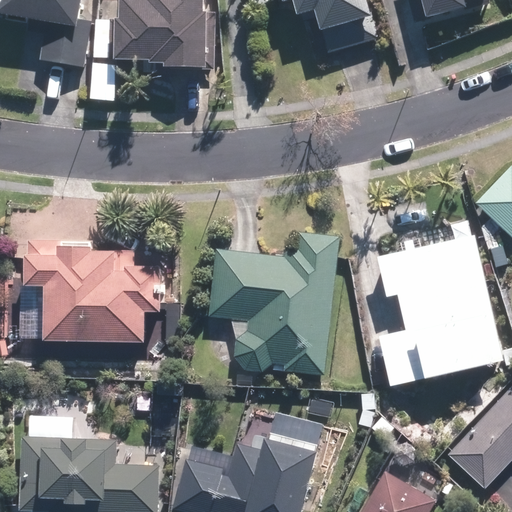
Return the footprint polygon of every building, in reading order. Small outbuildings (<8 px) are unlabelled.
[(72,18),(75,0),(0,0),(0,14),(3,15),(3,18),(22,22),(23,18),(44,22),(38,60),(82,67),(89,21),(72,18)] [(199,11),(198,0),(114,0),(115,17),(110,17),(109,59),(145,59),(145,62),(160,63),(160,66),(167,66),(167,68),(212,69),(213,12),(199,11)] [(366,11),(362,0),(278,0),(279,1),(282,0),(289,0),(293,14),(309,9),(316,31),(319,29),(326,53),(377,38),(369,11),(366,11)] [(413,0),(414,3),(418,2),(422,16),(462,6),(460,0),(413,0)] [(511,166),(510,164),(473,203),(511,239),(511,166)] [(282,370),(321,375),(338,235),(295,230),(293,248),(284,247),(283,257),(214,248),(206,316),(246,321),(245,330),(235,339),(232,356),(243,370),(260,371),(270,363),(283,364),(282,370)] [(473,235),(374,256),(382,297),(395,294),(403,330),(376,336),(387,385),(502,360),(473,235)] [(131,267),(131,251),(86,251),(86,246),(59,246),(59,240),(25,239),(25,255),(20,255),(19,285),(39,285),(39,341),(139,343),(140,311),(155,311),(156,267),(131,267)] [(511,348),(502,350),(504,365),(511,363),(511,348)] [(511,385),(446,454),(483,490),(511,459),(511,385)] [(372,393),(359,394),(360,409),(373,409),(372,393)] [(361,409),(357,424),(369,427),(373,413),(361,409)] [(281,511),(303,427),(255,415),(240,465),(235,462),(245,430),(220,423),(211,453),(175,446),(167,491),(227,505),(224,511),(281,511)] [(380,416),(370,427),(383,439),(393,428),(380,416)] [(155,511),(158,465),(113,463),(114,440),(20,436),(17,511),(46,511),(155,511)] [(380,471),(356,511),(425,511),(432,502),(380,471)]
